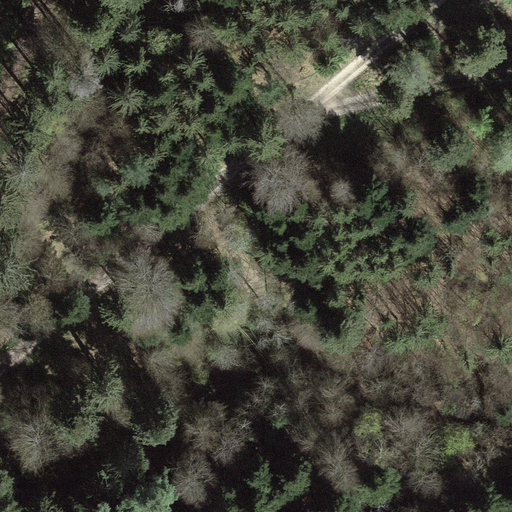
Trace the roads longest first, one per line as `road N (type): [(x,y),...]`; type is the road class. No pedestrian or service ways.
road 1 (track): [(312,105),(141,238),(0,369)]
road 2 (track): [(511,73),(312,105)]
road 3 (track): [(437,0),(312,105)]
